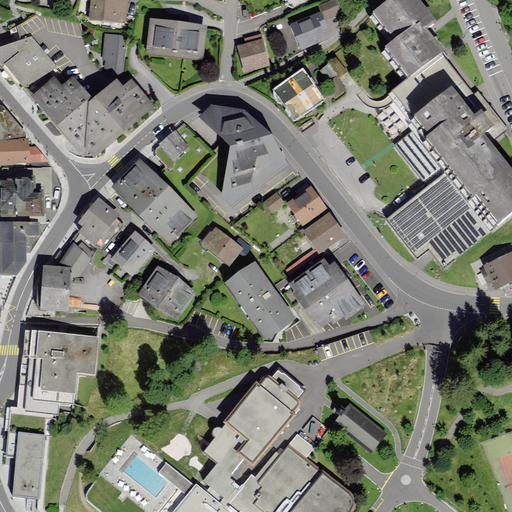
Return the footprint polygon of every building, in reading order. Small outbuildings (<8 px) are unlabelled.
[(90,0),(90,22),(128,23),(128,0),(90,0)] [(335,0),(321,6),(327,20),(341,14),(335,0)] [(395,92),(417,120),(410,125),(416,132),(399,145),(428,183),(442,172),(448,179),(391,222),(418,257),(431,247),(445,265),(497,226),(495,224),(511,211),(511,169),(482,131),(492,123),(487,117),(481,109),(473,115),(451,87),(460,81),(441,57),(444,55),(444,54),(428,33),(423,27),(433,19),(418,0),(390,0),(371,15),(394,45),(387,51),(410,81),(395,92)] [(292,24),(302,48),(325,39),(321,30),(327,27),(321,13),(292,24)] [(10,30),(12,36),(14,43),(32,38),(56,67),(61,74),(93,62),(88,56),(79,24),(36,16),(10,30)] [(153,22),(150,56),(204,62),(208,28),(153,22)] [(289,52),(282,29),(269,34),(276,56),(289,52)] [(107,59),(106,70),(123,71),(126,37),(106,35),(104,58),(107,59)] [(0,47),(0,58),(22,86),(56,67),(32,38),(14,43),(0,47)] [(240,49),(245,72),(272,65),(266,43),(240,49)] [(302,70),(277,90),(298,118),(323,98),(302,70)] [(94,156),(125,130),(96,96),(93,99),(74,76),(62,86),(54,77),(33,95),(83,155),(89,151),(94,156)] [(122,87),(116,80),(96,96),(125,130),(153,106),(131,80),(122,87)] [(233,153),(224,199),(232,208),(286,168),(273,140),(246,113),(214,109),(204,123),(233,153)] [(0,140),(28,139),(8,112),(7,110),(0,111),(0,140)] [(175,132),(161,143),(172,157),(187,146),(175,132)] [(0,162),(15,162),(29,161),(46,160),(36,147),(29,148),(28,145),(28,139),(0,140),(0,162)] [(141,160),(115,186),(168,240),(194,214),(141,160)] [(2,198),(2,215),(44,214),(43,200),(43,192),(51,192),(51,167),(5,168),(5,180),(2,180),(2,198)] [(289,203),(302,223),(325,207),(311,188),(289,203)] [(264,204),(272,215),(284,205),(277,195),(264,204)] [(85,226),(81,232),(94,243),(117,214),(99,199),(80,221),(85,226)] [(304,231),(318,251),(343,233),(330,214),(304,231)] [(27,235),(39,235),(39,222),(27,222),(2,222),(2,261),(1,273),(17,274),(27,258),(27,235)] [(203,244),(227,264),(241,248),(216,228),(203,244)] [(113,258),(131,274),(153,248),(136,233),(113,258)] [(74,244),(62,259),(79,273),(91,258),(74,244)] [(511,252),(486,265),(496,286),(511,278),(511,252)] [(324,259),(291,284),(321,326),(333,317),(335,319),(344,313),(347,317),(364,305),(334,263),(329,266),(324,259)] [(255,263),(227,282),(266,337),(293,317),(255,263)] [(47,267),(44,306),(66,308),(68,269),(47,267)] [(140,293),(176,319),(194,293),(158,268),(140,293)] [(27,330),(18,410),(57,414),(59,401),(73,403),(76,373),(94,375),(98,338),(27,330)] [(351,511),(357,506),(290,448),(275,465),(265,456),(311,403),(276,373),(226,432),(205,456),(220,468),(201,489),(200,488),(199,490),(168,464),(159,474),(190,500),(179,511),(351,511)] [(350,407),(338,421),(372,448),(384,434),(350,407)] [(55,438),(57,414),(18,410),(9,409),(6,431),(10,431),(10,433),(46,437),(55,438)] [(13,495),(39,498),(46,437),(10,433),(8,455),(18,456),(13,495)]
